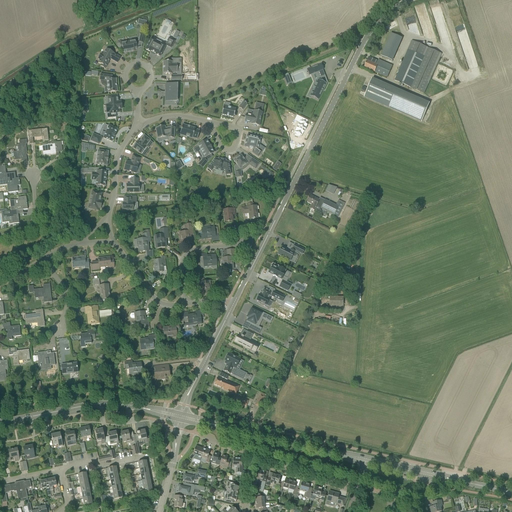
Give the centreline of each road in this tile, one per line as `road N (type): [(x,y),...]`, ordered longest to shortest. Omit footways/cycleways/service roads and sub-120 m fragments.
road 1 (tertiary): [(232,304),(360,46),(381,17),(407,0)]
road 2 (track): [(183,116),(346,43),(360,46)]
road 3 (tertiary): [(0,423),(106,403),(140,407)]
